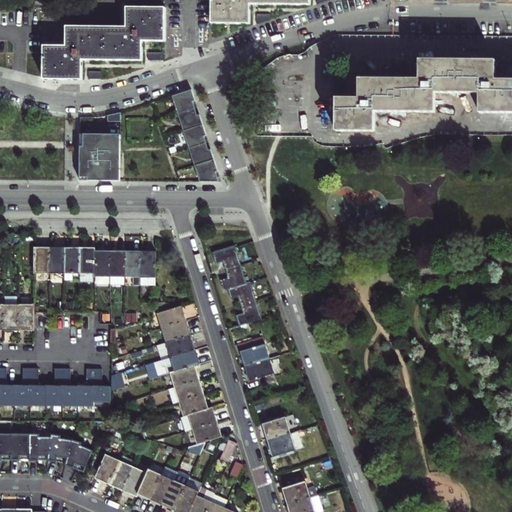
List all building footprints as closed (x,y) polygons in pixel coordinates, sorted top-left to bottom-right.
[(211,0),(211,23),(249,24),(250,4),(276,4),(310,5),(309,0),(211,0)] [(44,79),(82,80),(82,76),(82,60),(143,61),(143,41),(165,41),(166,8),(127,8),(127,27),(67,27),(67,46),(44,46),(44,79)] [(331,101),(331,135),(372,136),(372,116),(431,116),(431,97),(476,97),(475,117),(511,116),(511,82),(493,83),(493,61),(415,60),(415,82),(354,82),(354,101),(331,101)] [(172,96),(200,182),(219,182),(216,173),(218,172),(211,150),(209,151),(204,137),(207,136),(200,115),(197,116),(193,102),(195,101),(192,90),(172,96)] [(107,116),(107,122),(121,122),(121,113),(107,116)] [(120,181),(120,135),(80,135),(80,181),(120,181)] [(236,315),(240,326),(262,319),(250,282),(246,283),(234,245),(213,252),(216,263),(224,261),(225,264),(228,276),(229,277),(221,280),(225,291),(229,289),(231,299),(239,296),(240,299),(243,311),(244,313),(236,315)] [(50,248),(34,247),(34,273),(50,274),(50,248)] [(50,274),(65,274),(65,248),(50,248),(50,274)] [(65,248),(65,274),(65,280),(73,280),(73,274),(80,274),(80,248),(65,248)] [(93,274),(95,274),(95,251),(95,248),(80,248),(80,274),(80,282),(93,282),(93,274)] [(109,277),(110,277),(111,251),(95,251),(95,274),(95,277),(96,277),(109,277)] [(125,276),(125,251),(111,251),(111,284),(124,284),(124,276),(125,276)] [(140,286),(140,277),(140,251),(125,251),(125,276),(125,277),(133,277),(133,286),(140,286)] [(140,251),(140,277),(140,286),(156,286),(156,251),(140,251)] [(5,297),(5,305),(4,305),(3,331),(18,331),(19,305),(17,305),(17,297),(5,297)] [(34,309),(34,305),(32,305),(32,297),(21,297),(21,305),(19,305),(18,331),(34,331),(34,309)] [(511,307),(442,303),(432,308),(425,316),(426,327),(511,433),(511,307)] [(157,313),(162,329),(187,321),(182,306),(157,313)] [(166,343),(191,335),(187,321),(162,329),(166,343)] [(166,343),(171,357),(196,350),(191,335),(166,343)] [(238,345),(245,366),(270,359),(263,337),(238,345)] [(279,355),(276,345),(268,348),(272,358),(279,355)] [(171,373),(195,366),(200,364),(196,350),(171,357),(155,362),(159,377),(171,373)] [(275,374),(270,359),(245,366),(250,381),(258,379),(260,387),(277,382),(274,374),(275,374)] [(0,403),(111,404),(111,384),(102,383),(102,366),(94,366),(87,366),(87,383),(78,383),(70,383),(70,366),(63,366),(55,366),(55,383),(46,383),(38,383),(38,366),(31,366),(23,366),(23,383),(14,383),(6,383),(6,366),(0,365),(0,403)] [(200,380),(195,366),(171,373),(175,388),(200,380)] [(122,373),(116,375),(119,386),(126,384),(122,373)] [(174,404),(179,402),(204,394),(200,380),(175,388),(169,389),(174,404)] [(179,402),(184,417),(209,409),(204,394),(179,402)] [(193,430),(218,422),(213,408),(209,409),(184,417),(180,418),(185,432),(193,430)] [(263,424),(268,440),(291,433),(286,417),(263,424)] [(222,437),(218,422),(193,430),(197,445),(222,437)] [(147,438),(173,433),(172,423),(145,428),(147,438)] [(114,436),(128,441),(130,435),(116,430),(114,436)] [(40,432),(0,431),(0,458),(1,459),(20,459),(38,459),(49,459),(57,460),(66,461),(66,464),(75,466),(85,471),(95,449),(82,443),(82,440),(74,438),(61,436),(61,433),(52,432),(51,435),(40,435),(40,432)] [(291,433),(296,450),(303,447),(298,431),(291,433)] [(296,450),(291,433),(268,440),(273,457),(296,450)] [(232,456),(236,447),(237,443),(229,439),(220,458),(229,462),(232,456)] [(211,441),(209,444),(208,443),(205,451),(213,455),(218,444),(211,441)] [(95,479),(109,485),(120,461),(106,455),(95,479)] [(109,485),(123,491),(134,467),(136,462),(122,456),(120,461),(109,485)] [(228,473),(238,478),(244,465),(234,461),(228,473)] [(123,491),(137,497),(138,494),(140,489),(147,473),(134,467),(123,491)] [(174,481),(177,474),(165,468),(161,476),(174,481)] [(147,473),(140,489),(138,494),(151,500),(161,476),(149,470),(147,473)] [(174,481),(186,487),(189,479),(177,474),(174,481)] [(161,476),(151,500),(163,505),(165,500),(174,481),(161,476)] [(283,489),(288,505),(311,498),(309,490),(306,482),(302,483),(296,485),(294,478),(281,482),(283,489)] [(198,492),(201,487),(202,485),(189,479),(186,487),(198,492)] [(174,481),(165,500),(163,505),(175,511),(186,487),(174,481)] [(175,511),(178,511),(189,511),(198,492),(186,487),(175,511)] [(206,511),(211,501),(203,498),(207,489),(201,487),(198,492),(189,511),(206,511)] [(316,488),(309,490),(311,498),(318,496),(316,488)] [(211,501),(214,494),(215,493),(207,489),(203,498),(211,501)] [(206,511),(222,511),(225,507),(228,500),(214,494),(211,501),(206,511)] [(318,496),(311,498),(288,505),(288,506),(289,511),(320,511),(322,511),(318,496)]
